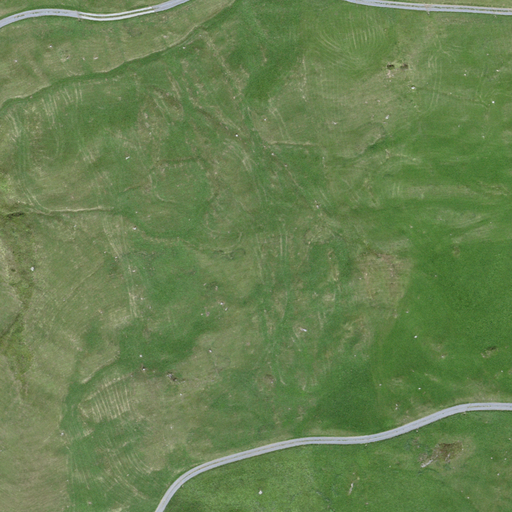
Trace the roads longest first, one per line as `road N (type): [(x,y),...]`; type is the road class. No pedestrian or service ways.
road 1 (track): [(160,511),(182,479),(280,443),(368,437),(476,406),(511,407)]
road 2 (track): [(209,0),(130,23),(27,21),(0,31)]
road 3 (track): [(511,14),(338,0)]
